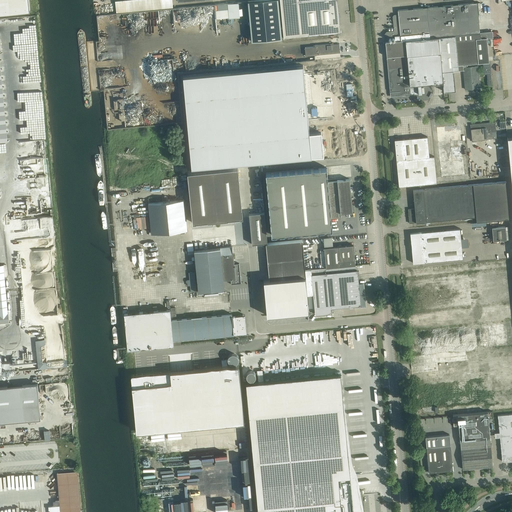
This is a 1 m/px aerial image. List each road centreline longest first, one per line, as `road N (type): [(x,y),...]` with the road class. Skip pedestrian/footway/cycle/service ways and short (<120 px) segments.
road 1 (unknown): [(360,34),(149,47),(137,60),(138,102)]
road 2 (unknown): [(263,348),(159,362),(165,441),(240,437)]
road 3 (unknown): [(356,158),(263,171),(270,234),(362,228)]
road 4 (tertiary): [(387,318),(368,115)]
road 5 (unclassified): [(387,318),(267,329),(251,248)]
road 6 (tertiary): [(405,511),(387,318)]
road 7 (unclassified): [(368,115),(510,102)]
road 8 (unknown): [(361,270),(405,263),(408,231),(471,226)]
road 9 (unknown): [(263,348),(342,340),(353,346),(358,377)]
